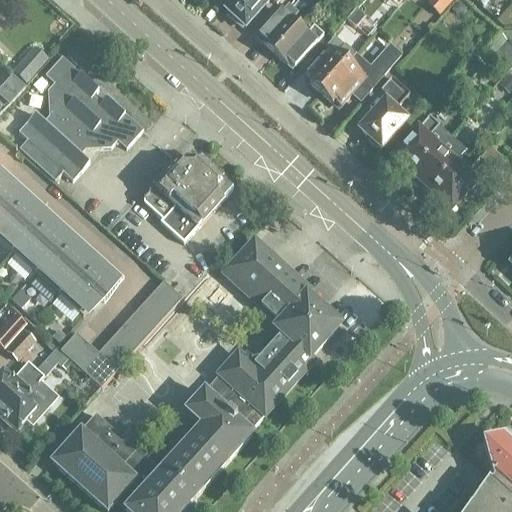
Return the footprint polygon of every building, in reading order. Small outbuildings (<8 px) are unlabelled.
[(239,0),(226,14),(229,17),(227,18),(236,26),(237,24),(245,31),(272,1),(270,0),(239,0)] [(426,0),(442,14),(454,0),(426,0)] [(262,47),(275,58),(299,31),(291,24),(298,16),(288,8),(261,38),(266,43),(262,47)] [(299,31),(275,58),(287,69),(291,65),(296,69),(323,39),(314,31),(307,39),(299,31)] [(490,61),(492,63),(508,77),(511,72),(511,52),(507,47),(508,46),(493,32),(470,57),(483,69),(490,61)] [(511,47),(511,46),(511,33),(498,34),(511,47)] [(330,52),(305,79),(311,85),(308,87),(320,98),(357,57),(346,48),(343,51),(334,43),(328,50),(330,52)] [(357,57),(320,98),(332,108),(334,106),(340,111),(352,98),(360,106),(402,59),(390,48),(370,70),(357,57)] [(34,50),(10,77),(24,88),(47,62),(34,50)] [(126,152),(144,133),(107,100),(102,106),(93,98),(99,93),(62,60),(45,79),(54,87),(48,94),(49,118),(43,125),(35,117),(18,135),(28,144),(19,153),(54,185),(63,175),(73,184),(90,166),(81,158),(85,153),(109,152),(117,144),(126,152)] [(45,80),(26,92),(32,101),(51,89),(45,80)] [(394,113),(409,97),(391,81),(380,94),(388,101),(359,133),(380,152),(406,124),(394,113)] [(392,161),(412,179),(437,151),(427,142),(439,128),(429,120),(392,161)] [(456,168),(431,196),(450,214),(489,171),(497,178),(508,166),(490,150),(466,176),(456,168)] [(437,151),(412,179),(431,196),(456,168),(437,151)] [(177,164),(143,202),(144,206),(164,225),(162,226),(185,247),(233,193),(232,192),(201,164),(200,165),(194,170),(185,171),(177,164)] [(0,245),(83,320),(117,284),(0,177),(0,245)] [(254,245),(226,276),(247,296),(246,298),(252,303),(279,328),(277,330),(283,336),(259,362),(252,356),(244,364),(237,358),(217,379),(219,380),(204,396),(204,395),(186,415),(202,430),(188,446),(160,476),(152,470),(138,457),(96,418),(82,434),(81,433),(52,465),(103,511),(109,511),(116,505),(123,511),(186,511),(196,502),(194,501),(250,439),(248,437),(313,365),(310,362),(340,329),(307,300),(310,296),(254,245)] [(163,284),(155,294),(174,311),(182,302),(163,284)] [(174,311),(155,294),(147,303),(166,320),(174,311)] [(166,320),(147,303),(139,312),(158,329),(166,320)] [(158,329),(139,312),(131,321),(150,338),(158,329)] [(150,338),(131,321),(123,329),(142,347),(150,338)] [(36,344),(24,333),(12,323),(0,336),(0,343),(9,350),(5,354),(17,365),(36,344)] [(53,338),(63,348),(73,338),(63,328),(53,338)] [(142,347),(123,329),(115,338),(133,355),(142,347)] [(70,363),(86,345),(76,336),(62,352),(66,356),(64,357),(64,358),(70,363)] [(133,355),(115,338),(106,347),(125,364),(133,355)] [(0,413),(59,349),(50,341),(41,351),(49,358),(35,373),(28,367),(13,383),(3,374),(0,376),(0,413)] [(96,355),(96,354),(86,345),(70,363),(80,372),(82,370),(87,365),(96,355)] [(125,364),(106,347),(98,356),(117,373),(125,364)] [(59,349),(0,413),(0,417),(7,423),(5,425),(15,434),(26,422),(32,428),(58,399),(41,384),(64,358),(64,357),(66,356),(62,352),(59,349)] [(82,370),(80,372),(101,391),(117,373),(98,356),(96,354),(96,355),(87,365),(82,370)] [(511,511),(511,444),(505,439),(483,446),(494,482),(491,486),(489,484),(468,511),(511,511)]
